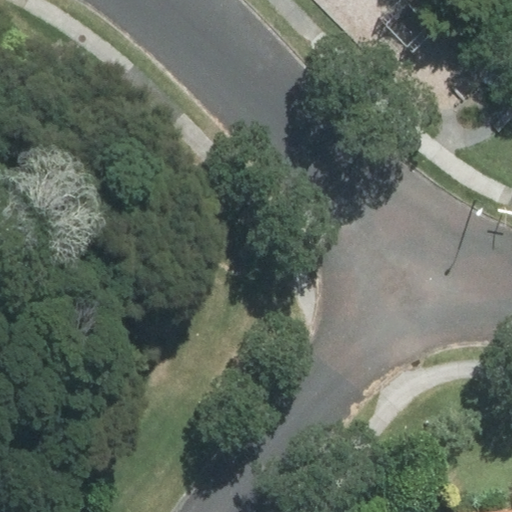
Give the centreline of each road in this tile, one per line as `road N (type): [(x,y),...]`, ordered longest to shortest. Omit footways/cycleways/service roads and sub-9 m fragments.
road 1 (residential): [(206,511),(454,172)]
road 2 (residential): [(187,0),(264,41),(454,172)]
